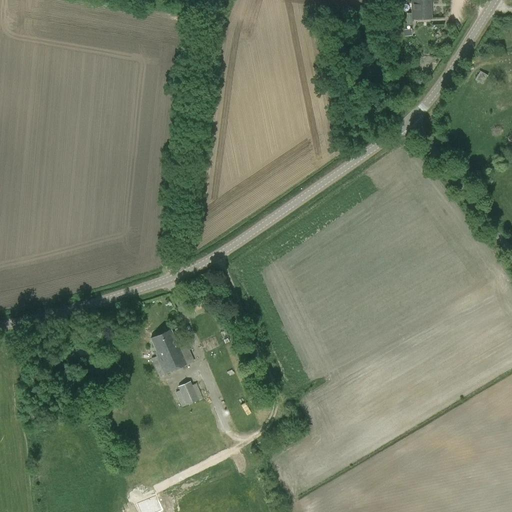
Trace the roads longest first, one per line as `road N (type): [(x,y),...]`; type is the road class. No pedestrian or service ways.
road 1 (tertiary): [(0,323),(131,291),(218,255),(409,120)]
road 2 (unclassified): [(511,252),(409,120)]
road 3 (tertiary): [(409,120),(494,0)]
road 4 (track): [(409,120),(398,0)]
